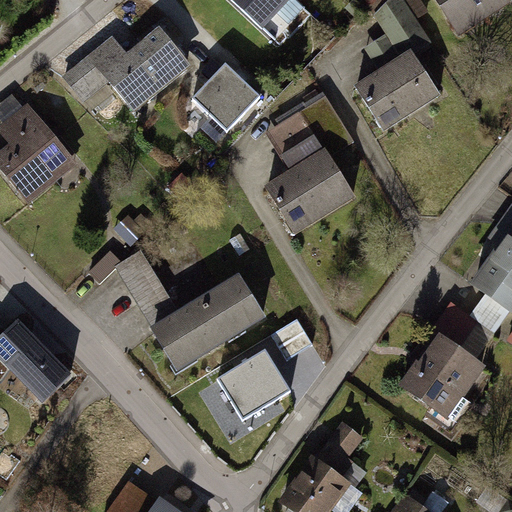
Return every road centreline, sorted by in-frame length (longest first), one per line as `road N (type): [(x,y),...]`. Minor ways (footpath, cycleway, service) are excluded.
road 1 (residential): [(237,506),(511,156)]
road 2 (residential): [(237,506),(0,250)]
road 3 (residential): [(0,91),(110,0)]
